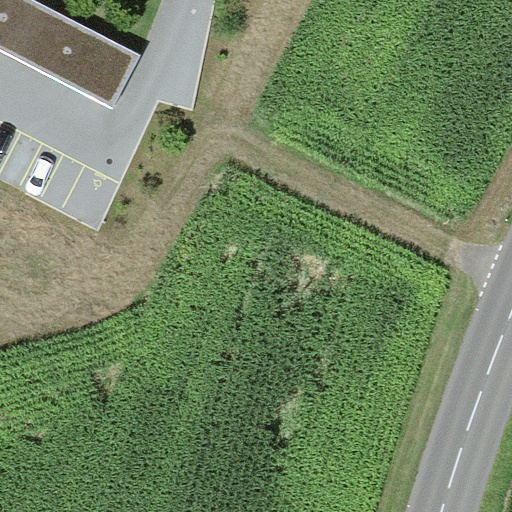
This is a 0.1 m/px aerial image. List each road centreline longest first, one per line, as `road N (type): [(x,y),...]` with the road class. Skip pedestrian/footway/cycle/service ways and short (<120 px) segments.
road 1 (track): [(261,155),(511,282)]
road 2 (tertiary): [(511,313),(441,511)]
